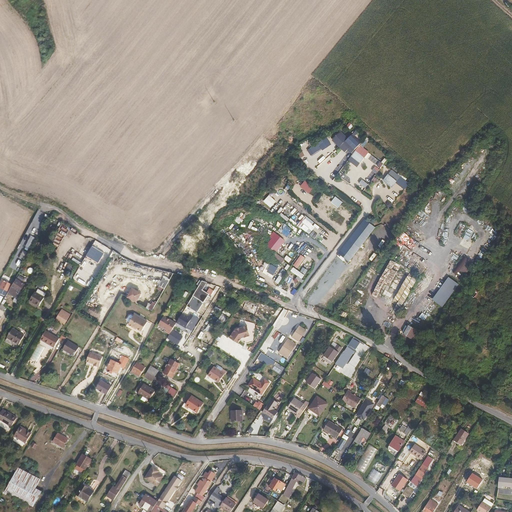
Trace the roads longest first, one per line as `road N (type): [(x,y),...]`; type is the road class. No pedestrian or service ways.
road 1 (residential): [(206,277),(337,329),(511,423)]
road 2 (residential): [(372,494),(349,474),(270,442),(185,440),(98,409)]
road 3 (residential): [(93,426),(184,457),(296,468),(362,506)]
road 4 (track): [(206,277),(139,261),(0,188)]
